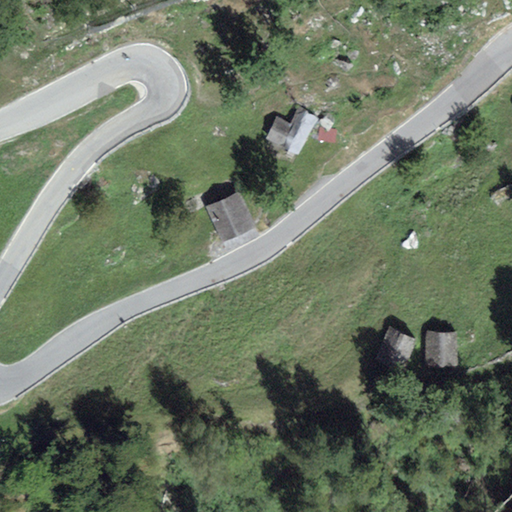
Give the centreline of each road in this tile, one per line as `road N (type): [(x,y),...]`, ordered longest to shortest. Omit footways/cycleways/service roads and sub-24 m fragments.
road 1 (unclassified): [(511,44),(259,250),(133,305),(0,383)]
road 2 (unclassified): [(0,281),(69,172),(153,109),(165,88),(153,67),(130,64),(0,126)]
